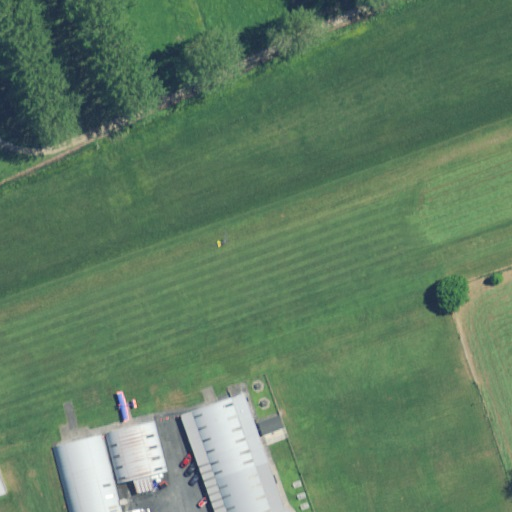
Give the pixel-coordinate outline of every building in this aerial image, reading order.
[(284,509),(243,393),(180,415),(214,511),(289,511),(288,507),(284,509)] [(284,428),(279,414),(258,422),(263,436),(284,428)] [(154,421),(105,434),(118,484),(132,480),(136,493),(154,489),(150,476),(168,471),(154,421)] [(121,511),(102,434),(52,447),(68,511),(121,511)] [(0,497),(11,493),(1,463),(0,463),(0,497)]
